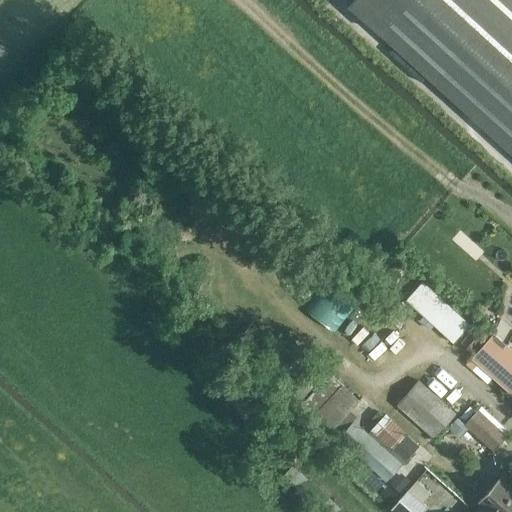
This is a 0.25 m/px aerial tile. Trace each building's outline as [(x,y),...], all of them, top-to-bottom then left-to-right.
[(511,152),(511,0),(352,0),(349,5),(511,152)] [(142,140),(150,131),(139,120),(130,129),(142,140)] [(455,338),(469,322),(433,288),(418,305),(455,338)] [(511,395),(511,351),(493,334),(471,359),(511,395)] [(333,431),(387,482),(422,445),(390,416),(386,421),(379,415),(371,424),(378,430),(373,435),(356,419),(357,418),(350,413),(361,400),(343,382),(341,384),(337,380),(338,379),(331,373),(298,409),(327,436),(333,431)] [(456,417),(419,382),(398,405),(435,440),(456,417)] [(508,436),(479,409),(466,425),(495,451),(508,436)] [(283,477),(323,511),(338,511),(342,507),(293,466),(283,477)] [(426,470),(410,489),(392,509),(394,511),(423,511),(429,506),(424,502),(441,484),(426,470)] [(511,511),(511,488),(500,478),(480,500),(483,503),(474,511),(511,511)] [(277,496),(276,501),(277,506),(281,509),(286,511),(291,509),(294,506),(295,501),(294,496),(290,493),(286,491),(281,493),(277,496)]
